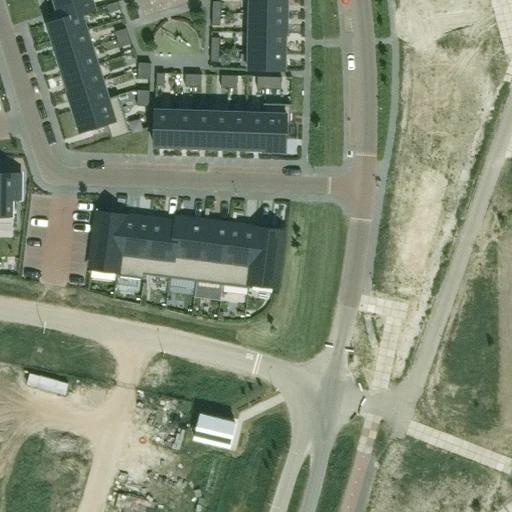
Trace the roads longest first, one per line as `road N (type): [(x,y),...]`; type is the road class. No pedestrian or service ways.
road 1 (unclassified): [(328,387),(406,407),(511,111)]
road 2 (residential): [(29,113),(44,159),(67,176),(362,187)]
road 3 (residential): [(0,309),(254,363),(328,387)]
road 4 (residential): [(328,387),(347,318),(362,187)]
road 5 (residential): [(362,187),(359,0)]
